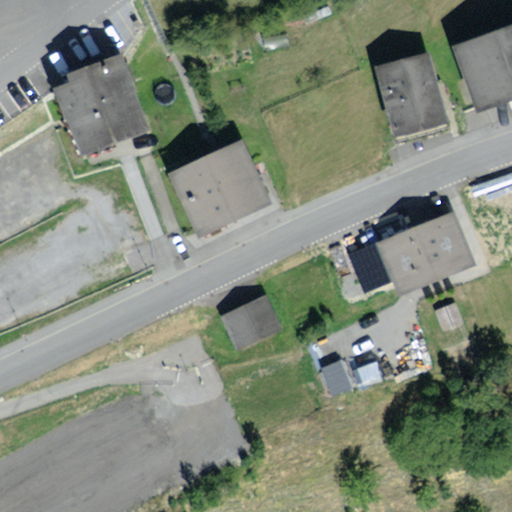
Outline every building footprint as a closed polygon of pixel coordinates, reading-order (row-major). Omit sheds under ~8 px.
[(511,27),(457,47),(480,109),(511,97),(511,27)] [(430,54),(372,71),(394,146),(452,129),(430,54)] [(139,63),(68,85),(91,161),(163,139),(139,63)] [(247,148),(175,180),(205,247),(277,215),(247,148)] [(458,219),(390,249),(417,310),(485,280),(458,219)] [(276,301),(235,322),(254,359),(295,338),(276,301)]
